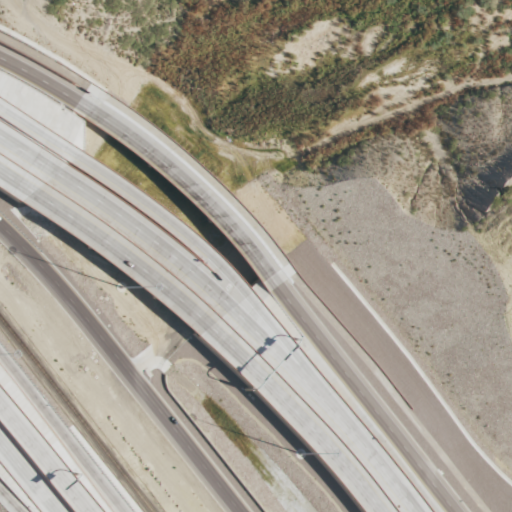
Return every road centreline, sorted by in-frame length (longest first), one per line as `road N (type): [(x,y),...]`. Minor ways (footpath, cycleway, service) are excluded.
road 1 (primary): [(386,428),(204,206),(88,110)]
road 2 (primary): [(0,227),(98,335),(237,511)]
road 3 (motorway): [(418,511),(244,295)]
road 4 (motorway): [(416,511),(225,311)]
road 5 (motorway): [(205,325),(326,446),(379,511)]
road 6 (motorway): [(225,311),(117,218),(48,172)]
road 7 (motorway): [(25,191),(205,325)]
road 8 (motorway): [(244,295),(69,157)]
road 9 (motorway): [(120,511),(0,355)]
road 10 (motorway): [(91,511),(0,408)]
